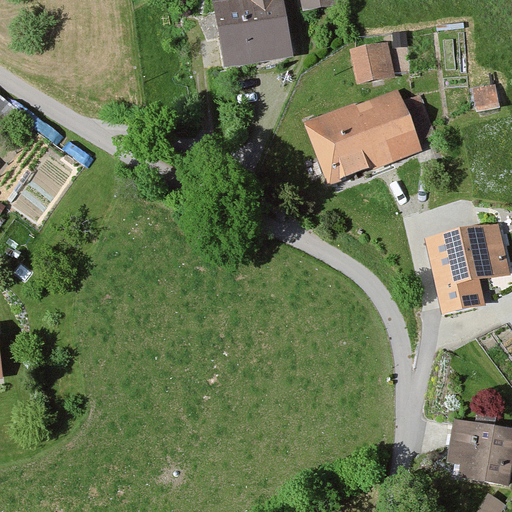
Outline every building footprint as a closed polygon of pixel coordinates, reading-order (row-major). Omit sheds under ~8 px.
[(290,59),(277,0),(239,0),(240,2),(202,10),(216,74),(290,59)] [(330,0),(298,0),(302,18),(332,12),(330,0)] [(387,48),(347,57),(354,91),(394,82),(387,48)] [(491,88),(468,93),(473,119),(496,114),(491,88)] [(398,106),(393,94),(355,110),(353,106),(300,128),(328,194),(370,176),(420,154),(416,144),(434,136),(418,98),(398,106)] [(0,131),(11,115),(0,107),(0,131)] [(43,128),(19,111),(12,121),(36,138),(43,128)] [(496,230),(420,247),(437,324),(479,315),(474,292),(508,284),(496,230)] [(511,442),(511,436),(450,427),(441,481),(505,491),(511,442)] [(507,511),(484,500),(478,511),(507,511)]
